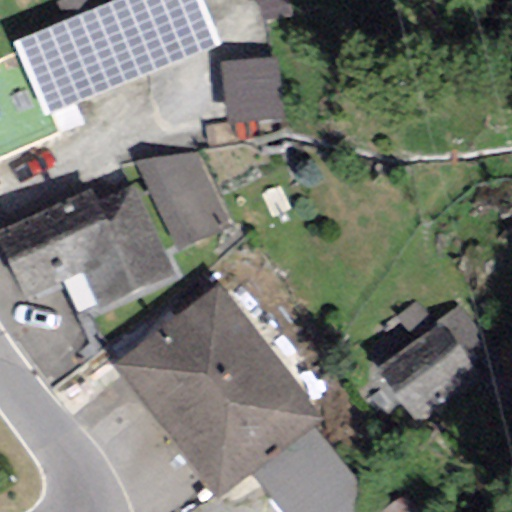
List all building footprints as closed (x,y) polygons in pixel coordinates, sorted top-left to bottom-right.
[(136,0),(16,50),(46,122),(221,49),(200,0),(136,0)] [(291,0),(258,0),(268,23),(296,11),(291,0)] [(278,60),(222,67),(229,129),(285,122),(278,60)] [(196,155),(135,163),(176,253),(234,227),(196,155)] [(80,283),(96,318),(174,282),(125,179),(0,237),(0,246),(29,307),(80,283)] [(113,370),(210,504),(244,479),(300,438),(315,428),(218,294),(113,370)] [(440,323),(384,373),(423,417),(479,367),(440,323)] [(244,479),(273,511),(364,511),(300,438),(244,479)]
